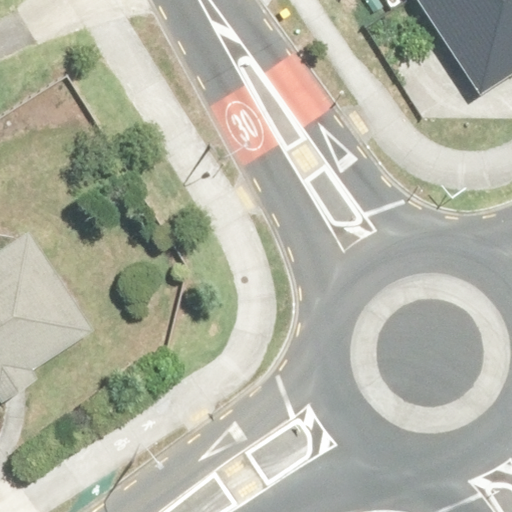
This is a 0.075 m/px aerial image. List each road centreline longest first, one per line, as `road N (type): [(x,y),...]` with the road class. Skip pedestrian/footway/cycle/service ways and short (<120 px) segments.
road 1 (residential): [(362,272),(303,159),(202,0)]
road 2 (tertiary): [(345,422),(322,361),(339,297),(362,272)]
road 3 (tertiary): [(206,511),(345,422)]
road 4 (tertiary): [(362,272),(427,248),(462,253),(511,287)]
road 5 (tertiary): [(480,451),(444,462),(408,460),(373,447),(345,422)]
